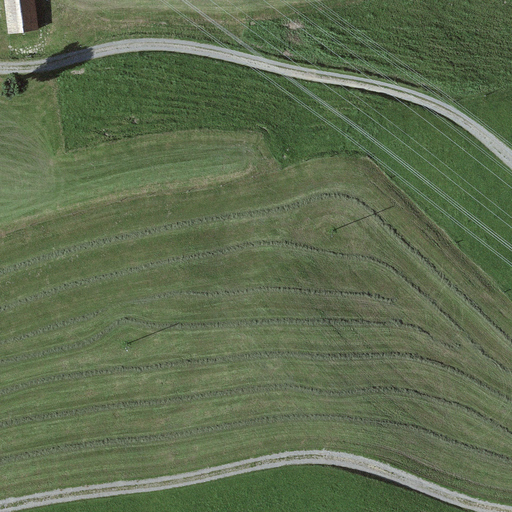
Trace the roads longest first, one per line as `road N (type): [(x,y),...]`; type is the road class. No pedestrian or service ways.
road 1 (track): [(0,69),(154,45),(440,104),(511,160)]
road 2 (track): [(508,511),(453,501),(370,465),(311,458),(0,511)]
